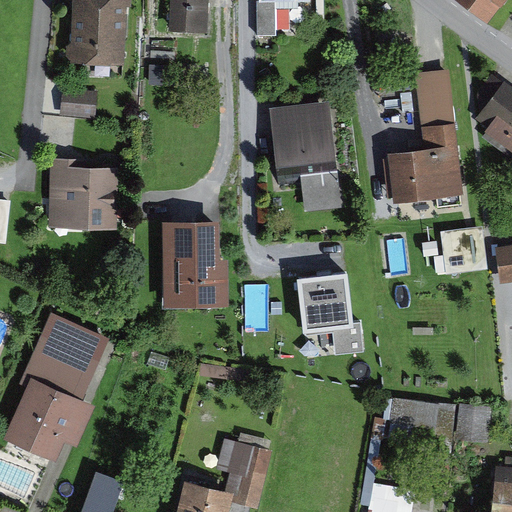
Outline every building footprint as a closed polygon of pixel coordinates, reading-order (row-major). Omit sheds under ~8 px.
[(134,0),(76,0),(73,61),(131,64),(134,0)] [(174,0),(172,31),(212,33),(213,0),(174,0)] [(260,0),(261,36),(283,35),(282,0),(306,0),(260,0)] [(511,0),(468,0),(497,21),(511,0)] [(469,192),(454,68),(421,73),(430,145),(396,149),(402,201),(469,192)] [(511,78),(500,70),(483,92),(488,111),(483,117),(492,124),(486,132),(511,151),(511,78)] [(64,115),(100,115),(100,91),(64,90),(64,115)] [(337,102),(277,109),(287,183),(308,180),(312,211),(350,206),(337,102)] [(121,226),(122,168),(88,167),(88,158),(57,158),(56,225),(121,226)] [(16,201),(0,199),(0,242),(11,244),(16,201)] [(223,219),(167,219),(167,307),(234,307),(234,258),(223,258),(223,219)] [(489,224),(448,230),(453,273),(495,268),(489,224)] [(511,243),(502,245),(507,280),(511,278),(511,243)] [(354,271),(304,277),(311,335),(338,331),(341,355),(370,352),(366,320),(360,321),(354,271)] [(268,284),(250,285),(250,326),(269,326),(268,284)] [(35,385),(12,438),(60,459),(69,440),(83,446),(101,405),(89,400),(95,387),(76,379),(83,361),(44,344),(27,382),(35,385)] [(492,440),(497,405),(464,401),(459,436),(492,440)] [(232,490),(190,479),(181,511),(233,511),(237,500),(264,506),(279,451),(244,442),(232,490)] [(511,511),(511,467),(503,466),(497,511),(511,511)] [(120,511),(131,479),(101,469),(86,511),(120,511)]
